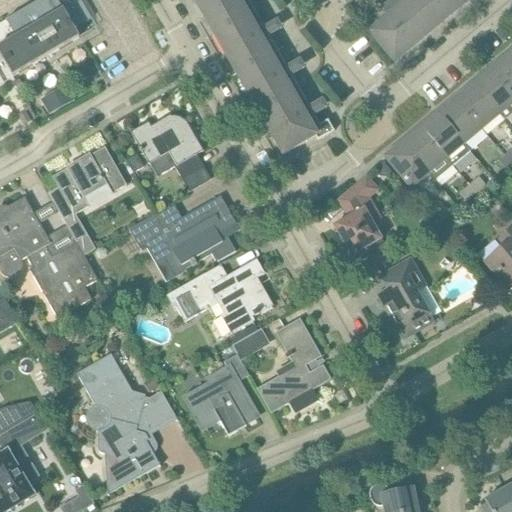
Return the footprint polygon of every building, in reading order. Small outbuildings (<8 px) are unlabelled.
[(42,0),(6,21),(6,22),(16,39),(63,11),(74,30),(91,20),(79,0),(42,0)] [(194,0),(203,16),(231,0),(194,0)] [(231,0),(203,16),(215,36),(255,13),(248,0),(231,0)] [(432,0),(409,0),(406,3),(430,33),(448,18),(432,0)] [(465,3),(462,0),(432,0),(448,18),(465,3)] [(406,3),(388,18),(413,47),(430,33),(406,3)] [(79,39),(74,30),(63,11),(16,39),(6,22),(0,25),(0,84),(12,77),(13,77),(79,39)] [(255,13),(215,36),(226,56),(279,26),(277,23),(265,30),(255,13)] [(413,47),(388,18),(370,33),(395,62),(413,47)] [(269,36),(277,31),(281,29),(279,26),(226,56),(237,76),(278,52),(269,36)] [(237,76),(249,95),(301,65),(300,62),(288,69),(278,52),(237,76)] [(508,56),(503,60),(491,70),(511,95),(511,59),(508,56)] [(249,95),(260,115),(301,92),(291,76),(303,69),(301,65),(249,95)] [(474,85),(476,88),(499,115),(504,121),(511,114),(511,95),(491,70),(474,85)] [(474,85),(456,99),(481,130),(499,115),(476,88),(474,85)] [(260,115),(271,135),(324,105),(323,102),(310,109),(301,92),(260,115)] [(464,144),(481,130),(456,99),(438,114),(464,144)] [(324,105),(271,135),(283,156),(315,137),(318,141),(334,132),(328,121),(320,125),(314,115),(326,108),(324,105)] [(421,129),(446,159),(453,167),(470,152),(464,144),(438,114),(421,129)] [(149,123),(130,133),(149,165),(167,155),(182,181),(204,169),(196,156),(203,152),(185,120),(184,120),(180,118),(176,117),(171,116),(151,127),(149,123)] [(429,174),(446,159),(421,129),(403,143),(429,174)] [(403,143),(398,148),(385,158),(411,189),(429,174),(403,143)] [(48,195),(76,244),(88,237),(75,216),(91,207),(85,196),(104,186),(110,196),(127,187),(105,148),(88,158),(89,161),(71,171),(70,168),(53,178),(59,189),(48,195)] [(126,162),(133,174),(144,168),(137,156),(126,162)] [(501,173),(511,165),(504,157),(495,165),(501,173)] [(375,172),(379,176),(387,177),(391,174),(384,165),(375,172)] [(377,191),(367,178),(338,202),(348,219),(334,227),(343,244),(340,246),(350,263),(363,255),(369,265),(388,254),(380,241),(381,240),(372,224),(380,219),(368,199),(377,191)] [(476,194),(485,186),(479,178),(469,187),(476,194)] [(466,202),(476,194),(469,187),(460,195),(466,202)] [(153,216),(128,230),(139,250),(149,244),(158,259),(164,256),(175,276),(213,254),(218,263),(236,253),(228,239),(225,241),(221,234),(236,225),(220,198),(161,230),(153,216)] [(98,281),(83,255),(76,244),(52,258),(46,248),(51,245),(25,199),(0,212),(0,272),(1,275),(4,278),(8,279),(12,280),(20,275),(22,272),(23,268),(21,262),(27,258),(33,269),(29,271),(57,320),(91,300),(85,289),(98,281)] [(440,224),(450,216),(443,208),(434,216),(440,224)] [(453,222),(442,231),(454,244),(464,236),(453,222)] [(484,263),(508,292),(511,289),(511,229),(499,241),(504,247),(484,263)] [(211,287),(204,274),(166,296),(173,309),(175,307),(184,323),(217,304),(223,315),(220,317),(230,335),(254,322),(252,318),(269,309),(260,294),(264,291),(260,284),(258,286),(255,280),(265,275),(257,261),(211,287)] [(387,290),(378,296),(403,340),(433,323),(416,293),(426,288),(410,261),(380,278),(387,290)] [(4,299),(0,301),(0,330),(0,331),(17,321),(4,299)] [(257,390),(271,415),(292,403),(297,412),(316,401),(311,392),(331,381),(323,367),(316,370),(312,363),(321,358),(300,320),(275,334),(295,369),(257,390)] [(233,347),(237,356),(240,360),(267,345),(260,331),(233,347)] [(33,348),(27,338),(5,351),(11,361),(33,348)] [(232,348),(224,352),(228,357),(235,354),(232,348)] [(250,377),(240,360),(237,356),(224,363),(228,371),(210,381),(213,385),(187,399),(203,428),(218,420),(228,437),(246,427),(244,424),(256,417),(237,384),(250,377)] [(175,417),(161,393),(149,399),(145,398),(145,396),(132,393),(113,358),(81,382),(104,413),(106,413),(108,414),(109,416),(111,417),(112,419),(112,421),(113,423),(113,425),(112,427),(111,429),(110,431),(109,432),(108,434),(106,435),(104,435),(102,436),(100,436),(98,435),(96,435),(94,434),(96,451),(96,452),(96,453),(97,454),(98,455),(100,456),(102,456),(103,456),(108,497),(109,497),(108,490),(120,484),(121,486),(136,477),(135,475),(144,470),(145,472),(154,467),(153,465),(156,463),(159,468),(160,468),(146,443),(149,441),(145,435),(175,417)] [(144,386),(149,395),(159,389),(154,380),(144,386)] [(15,407),(3,410),(0,411),(0,433),(23,420),(15,407)] [(0,446),(5,454),(0,456),(0,511),(10,511),(35,497),(27,484),(38,477),(20,447),(47,431),(37,416),(0,438),(0,446)] [(381,507),(383,507),(384,511),(416,511),(424,510),(422,500),(416,501),(413,488),(412,488),(409,475),(385,485),(376,487),(374,488),(373,489),(372,491),(371,493),(371,494),(371,496),(371,498),(371,500),(372,501),(373,503),(374,504),(375,506),(377,506),(379,507),(381,507)] [(79,499),(61,510),(62,511),(83,511),(94,506),(84,489),(76,493),(79,499)] [(483,511),(511,511),(511,501),(506,490),(485,501),(487,504),(481,507),(483,511)]
